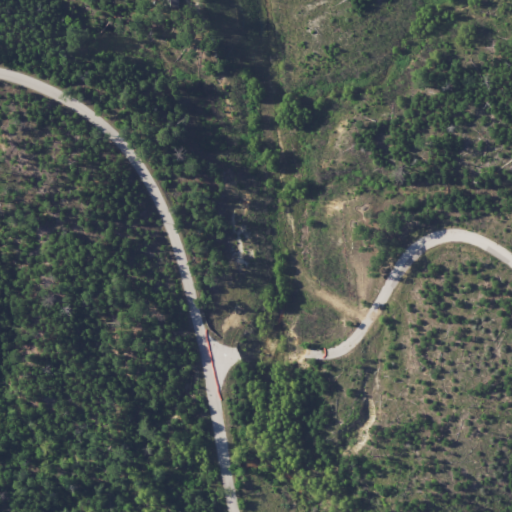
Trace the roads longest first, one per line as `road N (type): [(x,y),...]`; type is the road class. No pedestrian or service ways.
road 1 (tertiary): [(0,73),(66,96),(135,158),(171,228),(206,356)]
road 2 (tertiary): [(283,353),(350,343),(410,250),(431,239),(477,239),(511,259)]
road 3 (tertiary): [(234,511),(206,356)]
